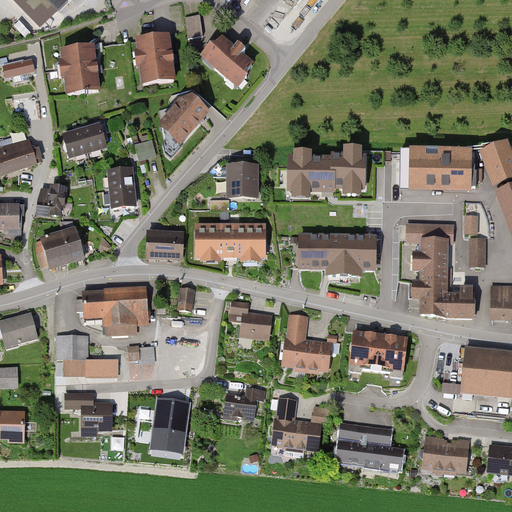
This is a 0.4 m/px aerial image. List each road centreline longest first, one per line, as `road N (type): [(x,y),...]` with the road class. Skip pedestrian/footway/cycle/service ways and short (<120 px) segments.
road 1 (residential): [(127,270),(134,243),(288,61)]
road 2 (residential): [(222,280),(201,380),(70,389)]
road 3 (residential): [(222,280),(436,327)]
